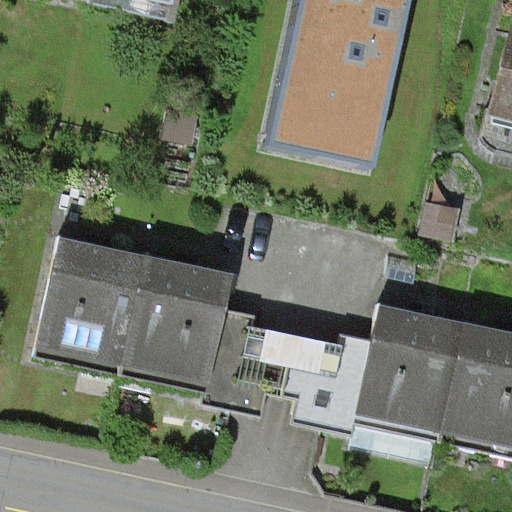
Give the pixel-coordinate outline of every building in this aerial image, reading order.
[(120,0),(166,10),(168,0),(120,0)] [(293,0),(261,149),(364,172),(401,0),(293,0)] [(511,35),(508,35),(489,112),(511,117),(511,35)] [(30,360),(116,378),(141,257),(134,255),(56,238),(30,360)] [(116,378),(200,395),(201,386),(232,393),(246,330),(216,323),(226,274),(151,258),(141,257),(116,378)] [(430,468),(434,445),(460,323),(452,322),(375,306),(365,355),(336,349),(323,411),(353,418),(346,450),(430,468)] [(434,445),(511,461),(511,334),(472,326),(460,323),(434,445)]
